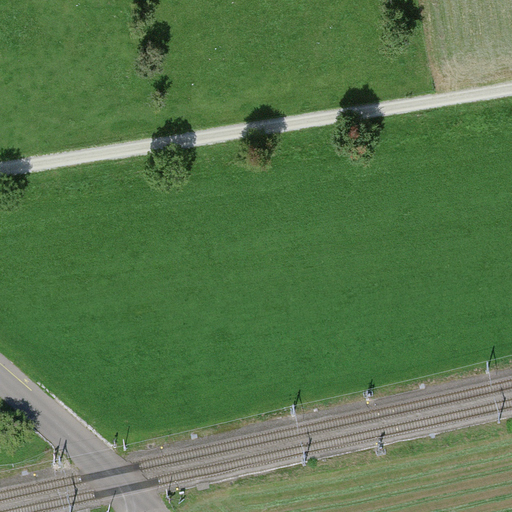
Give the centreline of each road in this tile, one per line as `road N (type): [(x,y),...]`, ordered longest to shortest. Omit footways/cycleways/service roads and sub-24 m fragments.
road 1 (track): [(0,170),(511,89)]
road 2 (residential): [(147,511),(0,377)]
